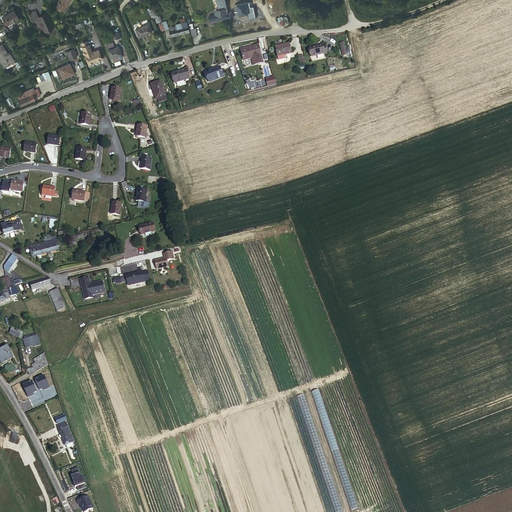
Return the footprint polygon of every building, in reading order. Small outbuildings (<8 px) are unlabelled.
[(60,11),(68,0),(56,0),(52,6),(60,11)] [(216,12),(217,15),(227,14),(228,13),(227,3),(225,0),(217,0),(219,8),(220,8),(221,11),(216,12)] [(238,16),(256,13),(255,6),(251,6),(251,4),(241,6),(242,7),(236,8),(238,16)] [(0,17),(6,26),(17,19),(12,10),(0,17)] [(156,23),(162,21),(160,14),(153,15),(156,23)] [(228,19),(227,14),(217,15),(209,17),(210,22),(228,19)] [(48,15),(39,19),(46,34),(54,30),(48,15)] [(157,23),(160,31),(169,28),(166,20),(157,23)] [(150,23),(136,28),(139,37),(153,32),(150,23)] [(178,30),(169,32),(170,36),(188,32),(187,27),(183,28),(183,26),(177,27),(178,30)] [(339,44),(342,57),(347,55),(344,42),(339,44)] [(89,62),(102,58),(99,50),(98,49),(93,51),(90,44),(84,46),(89,62)] [(119,46),(109,49),(111,58),(122,54),(119,46)] [(264,57),(262,46),(248,49),(248,47),(243,48),(245,60),(264,57)] [(295,56),(293,46),(278,48),(280,59),(281,63),(288,61),(288,57),(295,56)] [(0,49),(0,60),(6,70),(14,64),(4,47),(0,49)] [(75,49),(68,50),(70,57),(77,56),(75,49)] [(328,58),(327,51),(318,53),(317,52),(313,52),(314,61),(328,58)] [(70,65),(56,70),(58,75),(60,75),(61,79),(73,75),(70,65)] [(222,77),(219,66),(213,67),(213,69),(205,71),(209,81),(222,77)] [(44,79),(50,77),(48,71),(42,73),(44,79)] [(189,81),(187,72),(181,74),(182,75),(173,78),(176,86),(189,81)] [(167,101),(162,86),(152,89),(157,104),(167,101)] [(111,87),(109,100),(118,101),(120,89),(111,87)] [(34,88),(16,95),(20,105),(38,98),(34,88)] [(142,105),(139,98),(132,101),(135,108),(142,105)] [(91,116),(81,114),(80,126),(90,128),(91,116)] [(146,125),(137,124),(136,136),(145,137),(146,125)] [(49,134),(48,143),(59,144),(60,136),(49,134)] [(36,143),(24,141),(23,148),(25,148),(25,151),(35,152),(36,143)] [(11,148),(0,146),(0,156),(9,157),(11,148)] [(86,152),(76,151),(75,162),(85,163),(86,152)] [(152,155),(143,154),(142,167),(151,168),(152,155)] [(23,183),(12,181),(10,190),(22,192),(23,183)] [(49,187),(38,185),(36,194),(51,197),(52,191),(49,191),(49,187)] [(148,189),(139,188),(137,200),(140,200),(139,205),(149,206),(150,201),(147,201),(148,189)] [(87,192),(71,191),(71,200),(87,202),(87,192)] [(119,204),(110,203),(108,214),(117,215),(119,204)] [(18,219),(0,224),(0,225),(3,238),(9,237),(8,233),(21,229),(18,219)] [(152,222),(138,225),(140,235),(154,231),(152,222)] [(58,239),(28,247),(30,256),(58,249),(57,244),(65,242),(64,238),(59,239),(59,240),(58,240),(58,239)] [(11,256),(3,267),(4,271),(8,274),(11,270),(9,269),(17,259),(11,256)] [(167,267),(165,258),(154,261),(156,269),(167,267)] [(137,273),(124,276),(126,287),(143,283),(143,282),(141,273),(140,271),(136,272),(137,273)] [(7,278),(3,279),(5,288),(15,286),(22,283),(22,282),(19,282),(18,281),(13,282),(13,280),(8,281),(7,278)] [(102,292),(100,281),(88,284),(86,278),(78,280),(83,300),(91,298),(90,295),(102,292)] [(45,279),(30,284),(32,291),(47,285),(45,279)] [(25,293),(22,283),(15,286),(19,295),(25,293)] [(0,302),(10,299),(6,289),(0,290),(0,302)] [(59,291),(57,290),(49,292),(55,312),(64,309),(59,291)] [(34,338),(23,341),(25,349),(33,347),(34,348),(36,348),(35,342),(34,338)] [(6,346),(0,348),(0,357),(2,362),(12,358),(6,346)] [(43,368),(41,362),(29,369),(32,376),(44,370),(43,368)] [(32,381),(29,377),(20,383),(23,388),(29,384),(31,387),(37,384),(34,380),(32,381)] [(10,388),(13,394),(23,388),(20,383),(10,388)] [(335,511),(341,511),(306,395),(298,397),(318,462),(324,460),(329,477),(325,478),(335,511)] [(65,447),(74,444),(71,436),(66,423),(57,428),(60,436),(65,447)] [(84,497),(93,494),(91,487),(82,491),(84,497)]
